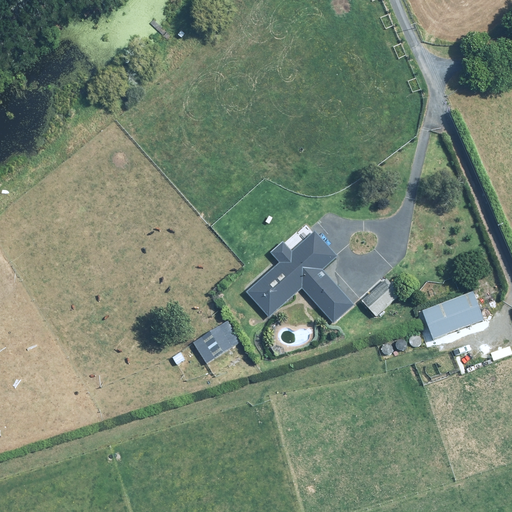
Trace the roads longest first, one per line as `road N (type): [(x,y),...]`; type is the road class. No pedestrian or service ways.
road 1 (track): [(395,0),(511,267)]
road 2 (track): [(435,91),(398,251),(369,278),(349,265),(340,245),(364,231)]
